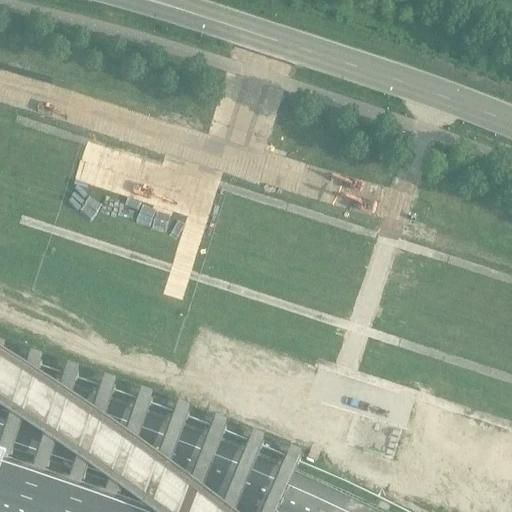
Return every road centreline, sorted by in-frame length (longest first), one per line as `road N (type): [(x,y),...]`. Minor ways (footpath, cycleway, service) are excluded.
road 1 (secondary): [(135,0),(511,125)]
road 2 (motorway): [(250,511),(0,416)]
